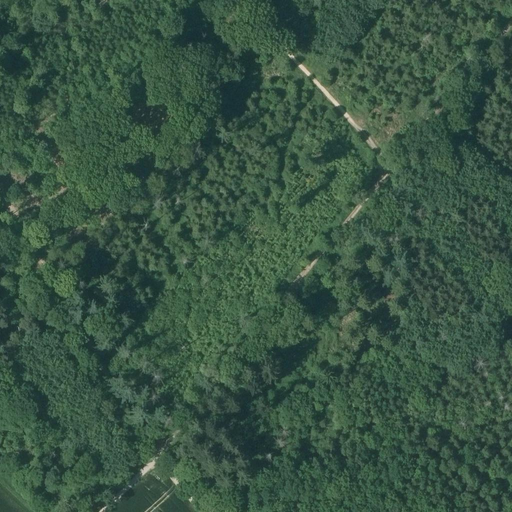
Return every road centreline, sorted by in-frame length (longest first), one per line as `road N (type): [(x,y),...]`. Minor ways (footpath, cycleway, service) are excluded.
road 1 (track): [(511,22),(157,457)]
road 2 (track): [(0,191),(157,457)]
road 3 (track): [(238,0),(395,161)]
